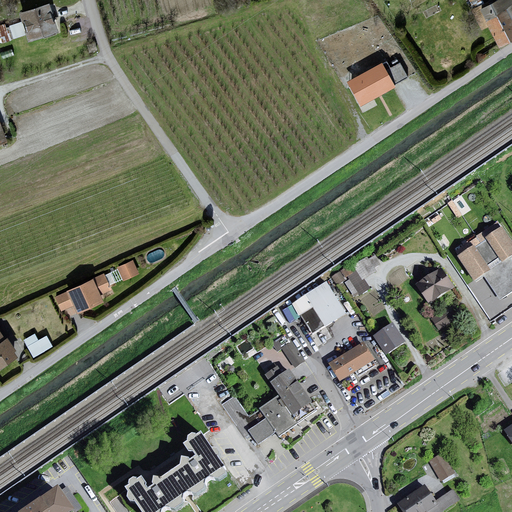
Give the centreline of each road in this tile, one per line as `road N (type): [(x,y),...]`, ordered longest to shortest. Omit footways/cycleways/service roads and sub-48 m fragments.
road 1 (unclassified): [(230,236),(511,46)]
road 2 (unclassified): [(0,395),(230,236)]
road 3 (residential): [(90,0),(107,60),(230,236)]
road 4 (primary): [(511,329),(351,436)]
road 5 (primary): [(357,451),(511,343)]
road 6 (primary): [(351,436),(245,511)]
